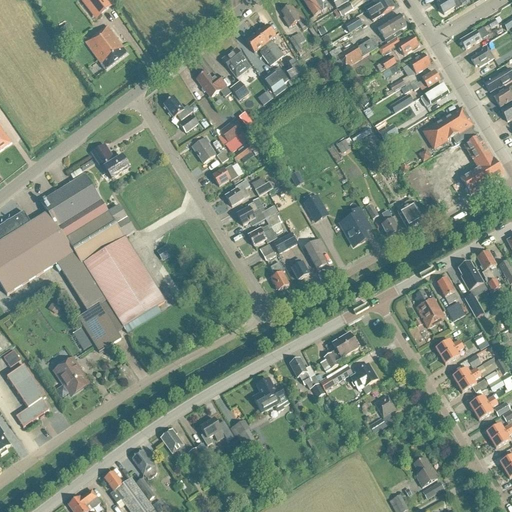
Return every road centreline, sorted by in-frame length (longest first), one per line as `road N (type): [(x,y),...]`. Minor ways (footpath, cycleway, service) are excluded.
road 1 (tertiary): [(43,511),(161,425),(378,302)]
road 2 (residential): [(0,483),(131,391),(268,318)]
road 3 (residential): [(268,318),(511,181)]
road 4 (residential): [(268,318),(132,95)]
road 5 (residential): [(499,511),(378,302)]
road 6 (tertiary): [(511,172),(405,0)]
road 7 (unclassified): [(0,199),(132,95)]
road 8 (unclassified): [(132,95),(253,0)]
road 9 (tertiary): [(378,302),(511,229)]
